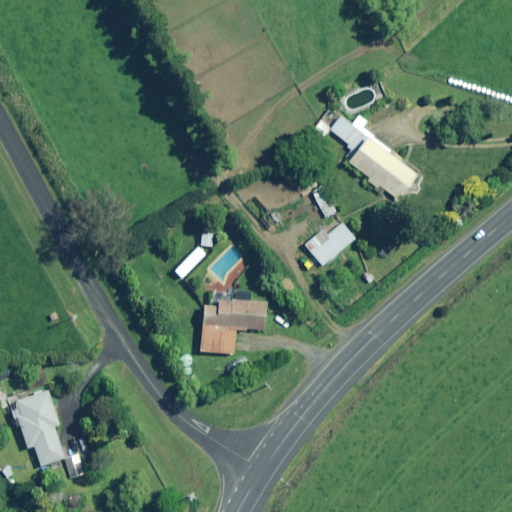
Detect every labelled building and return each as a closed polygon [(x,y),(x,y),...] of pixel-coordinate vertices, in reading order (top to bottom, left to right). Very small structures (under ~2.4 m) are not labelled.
[(347,164),(369,179),(367,182),(376,189),(378,186),(400,202),(420,174),(360,131),(367,121),(359,115),(352,124),(340,116),(336,123),(324,114),(313,130),(324,138),(330,130),(350,145),(346,150),(350,153),(346,158),(349,161),(347,164)] [(321,186),(311,192),(326,218),(337,212),(321,186)] [(326,236),(321,230),(303,245),(322,268),(355,241),(341,224),(326,236)] [(213,235),(201,234),(201,247),(213,247),(213,235)] [(218,300),(218,307),(202,307),(200,353),(234,354),(235,331),(246,331),(246,329),(264,330),(265,302),(251,302),(251,292),(237,291),(236,301),(218,300)] [(26,450),(33,448),(40,466),(64,458),(53,427),(59,425),(48,392),(32,398),(15,404),(17,410),(10,413),(16,429),(18,428),(26,450)] [(79,457),(66,461),(71,478),(84,473),(79,457)]
